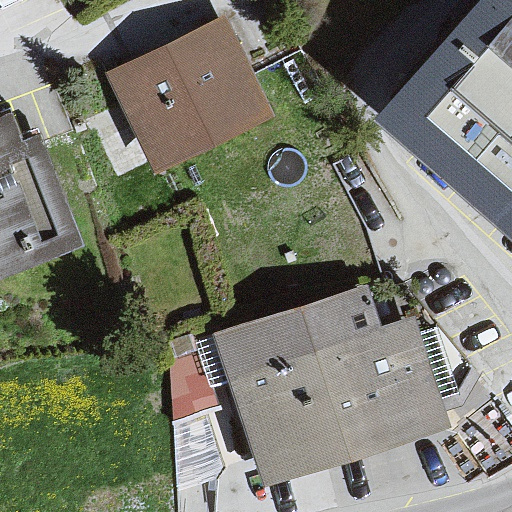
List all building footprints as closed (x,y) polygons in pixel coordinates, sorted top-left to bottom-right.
[(511,0),(472,0),(385,101),(511,211),(511,0)] [(223,25),(108,73),(151,172),(262,136),(223,25)] [(27,113),(0,123),(0,273),(85,241),(27,113)] [(364,284),(216,330),(260,473),(441,417),(409,314),(376,324),(364,284)] [(75,449),(16,454),(35,511),(58,511),(84,507),(75,449)]
